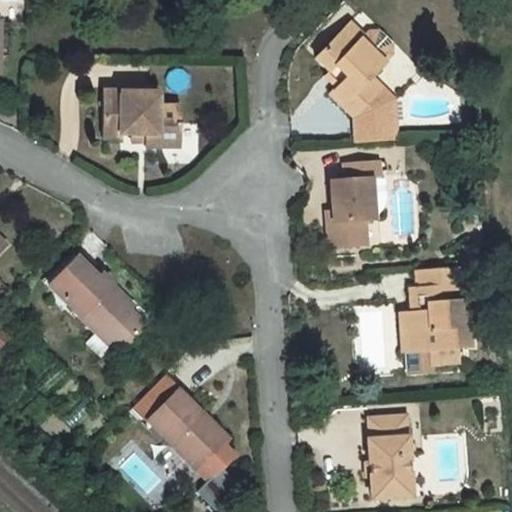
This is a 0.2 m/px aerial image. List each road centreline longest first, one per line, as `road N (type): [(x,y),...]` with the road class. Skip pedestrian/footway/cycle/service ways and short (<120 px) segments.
road 1 (residential): [(262,210),(274,511)]
road 2 (residential): [(0,152),(112,212),(262,210)]
road 3 (residential): [(265,56),(262,210)]
